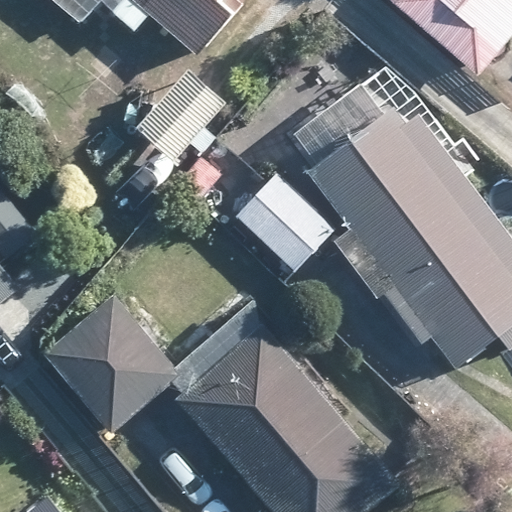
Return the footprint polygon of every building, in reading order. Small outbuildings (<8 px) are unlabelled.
[(124,0),(113,13),(133,31),(148,13),(197,54),(241,2),(239,0),(124,0)] [(511,0),(391,0),(390,2),(479,74),(488,64),(511,34),(511,0)] [(230,109),(197,77),(144,130),(177,163),(230,109)] [(511,344),(511,241),(417,114),(405,123),(393,108),(307,172),(331,205),(351,230),(335,242),(377,299),(384,293),(421,342),(431,335),(455,367),(466,360),(498,335),(507,348),(511,344)] [(333,228),(319,215),(276,173),(235,215),(293,271),(333,228)] [(0,181),(0,242),(20,265),(50,239),(0,181)] [(0,302),(14,291),(19,286),(0,263),(0,302)] [(179,374),(174,368),(111,294),(42,353),(111,433),(118,427),(173,379),(179,374)] [(368,511),(401,484),(348,425),(260,323),(183,391),(174,399),(206,438),(270,511),(368,511)] [(58,511),(45,497),(27,511),(58,511)]
